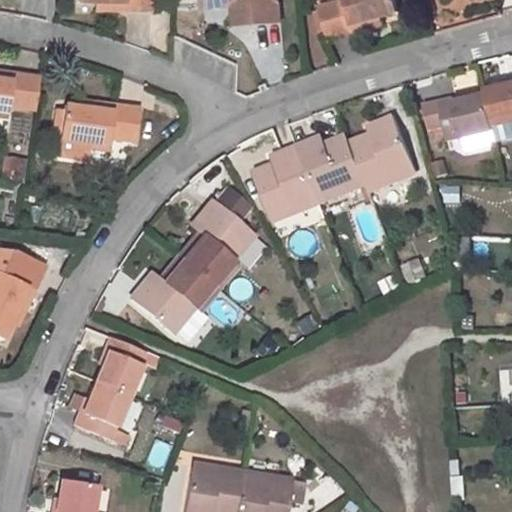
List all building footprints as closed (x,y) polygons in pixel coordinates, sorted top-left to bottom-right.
[(123,11),(151,10),(150,0),(74,0),(74,2),(92,3),(124,3),(123,11)] [(243,25),(279,22),(277,0),(206,0),(207,7),(231,5),(242,4),(243,25)] [(351,24),(380,17),(399,12),(395,0),(342,0),(343,2),(318,8),(327,40),(352,33),(351,24)] [(92,10),(123,11),(124,3),(92,3),(92,10)] [(231,5),(232,26),(243,25),(242,4),(231,5)] [(380,17),(351,24),(352,33),(382,25),(380,17)] [(0,80),(9,82),(10,74),(0,72),(0,80)] [(0,112),(6,114),(7,106),(33,110),(38,78),(10,74),(9,82),(0,80),(0,112)] [(511,84),(483,92),(484,96),(492,125),(511,120),(511,84)] [(495,140),(492,125),(484,96),(452,104),(450,99),(437,102),(447,142),(462,138),(465,152),(491,146),(490,142),(495,140)] [(80,101),(79,109),(110,113),(111,106),(80,101)] [(61,106),(57,138),(105,145),(107,138),(134,143),(138,110),(111,106),(110,113),(79,109),(61,106)] [(349,143),(365,185),(368,193),(397,182),(397,178),(414,171),(394,117),(366,127),(369,136),(349,143)] [(321,136),(295,146),(317,201),(334,195),(336,197),(365,185),(349,143),(347,136),(324,144),(321,136)] [(317,201),(295,146),(270,156),(273,164),(251,172),(270,221),(299,211),(298,208),(317,201)] [(1,154),(0,159),(0,177),(20,181),(25,159),(1,154)] [(442,202),(459,202),(459,186),(442,187),(442,202)] [(200,228),(178,256),(216,289),(236,265),(231,262),(253,234),(210,200),(193,221),(200,228)] [(32,291),(43,265),(13,252),(0,250),(0,340),(8,324),(25,288),(32,291)] [(216,289),(178,256),(155,284),(146,278),(129,300),(171,335),(192,309),(197,313),(216,289)] [(405,284),(425,278),(420,259),(399,265),(405,284)] [(15,327),(32,291),(25,288),(8,324),(15,327)] [(156,357),(106,337),(101,351),(106,353),(94,383),(127,397),(139,367),(150,372),(156,357)] [(113,431),(127,397),(94,383),(81,414),(76,413),(70,426),(122,446),(125,437),(113,431)] [(153,439),(144,464),(161,471),(171,446),(153,439)] [(232,511),(239,474),(239,471),(210,467),(209,470),(189,467),(180,511),(232,511)] [(284,511),(290,480),(260,475),(260,478),(239,474),(232,511),(284,511)] [(90,511),(95,486),(60,480),(54,511),(90,511)]
